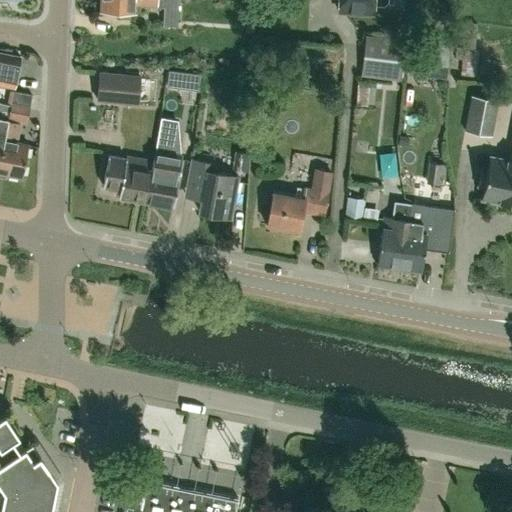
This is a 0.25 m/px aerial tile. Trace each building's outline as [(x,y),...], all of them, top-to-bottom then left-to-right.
[(102,0),(102,11),(117,11),(118,16),(129,17),(130,12),(136,12),(137,5),(158,6),(163,7),(163,25),(177,26),(178,0),(102,0)] [(339,0),(338,11),(373,13),(373,5),(383,5),(387,2),(387,0),(339,0)] [(8,11),(29,9),(29,1),(7,3),(8,11)] [(246,20),(246,33),(254,33),(254,20),(246,20)] [(361,75),(401,81),(406,41),(366,35),(361,75)] [(425,40),(409,38),(406,62),(421,64),(425,40)] [(325,50),(294,47),(293,62),(323,64),(325,50)] [(462,48),(460,74),(475,75),(478,49),(462,48)] [(0,85),(14,88),(20,56),(0,52),(0,85)] [(98,100),(138,104),(141,76),(101,72),(98,100)] [(357,80),(355,104),(367,105),(369,81),(357,80)] [(445,97),(455,98),(458,81),(447,80),(445,97)] [(15,91),(13,104),(31,106),(33,95),(15,91)] [(470,95),(464,130),(491,135),(498,100),(470,95)] [(31,106),(13,104),(10,118),(17,120),(28,121),(31,106)] [(0,172),(10,120),(9,120),(0,118),(0,172)] [(10,120),(0,172),(0,173),(23,177),(29,144),(10,140),(11,136),(18,137),(20,123),(16,122),(17,120),(10,118),(9,120),(10,120)] [(152,172),(146,203),(174,208),(183,155),(157,151),(153,172),(152,172)] [(211,163),(194,160),(188,190),(204,193),(200,212),(230,218),(237,182),(248,184),(253,155),(235,152),(230,175),(209,171),(211,163)] [(511,153),(510,161),(489,157),(487,168),(481,167),(477,186),(483,187),(481,199),(511,205),(511,153)] [(127,156),(127,158),(109,155),(103,187),(121,190),(119,198),(146,203),(152,172),(147,171),(148,160),(127,156)] [(375,190),(376,166),(363,166),(363,190),(375,190)] [(459,195),(455,166),(438,169),(442,198),(459,195)] [(314,167),(310,189),(306,188),(303,198),(274,192),(267,225),(299,231),(304,212),(324,215),(328,193),(332,171),(314,167)] [(362,219),(365,199),(347,196),(344,217),(362,219)] [(409,221),(411,205),(394,202),(392,218),(384,217),(377,264),(399,267),(408,220),(409,221)] [(409,221),(408,220),(399,267),(421,270),(424,248),(449,252),(455,209),(412,203),(411,205),(409,221)] [(0,511),(50,511),(57,482),(32,444),(20,452),(13,441),(19,436),(5,414),(0,417),(0,511)] [(191,463),(195,418),(153,414),(149,460),(191,463)] [(240,480),(251,462),(237,454),(243,445),(221,432),(216,439),(207,433),(196,452),(240,480)] [(235,511),(239,498),(131,476),(123,511),(235,511)]
